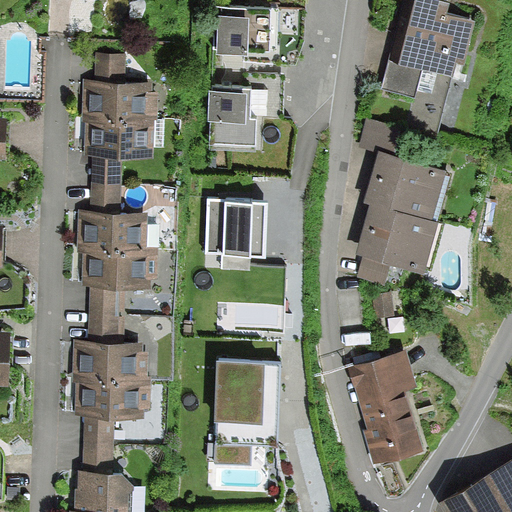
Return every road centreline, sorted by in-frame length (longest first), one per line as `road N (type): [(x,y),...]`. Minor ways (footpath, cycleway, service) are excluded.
road 1 (residential): [(386,511),(367,491),(327,302),(357,0)]
road 2 (residential): [(40,511),(59,0)]
road 3 (residential): [(511,334),(414,511)]
